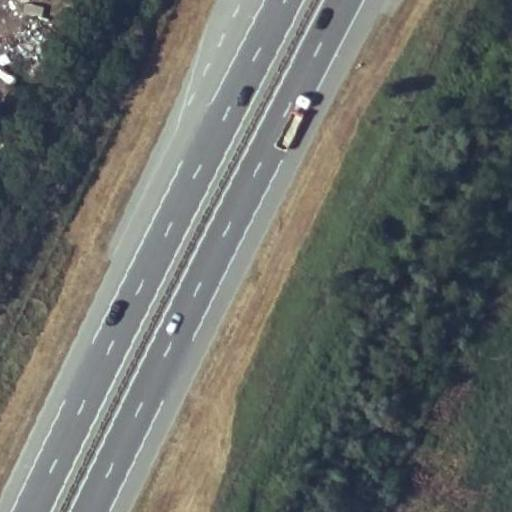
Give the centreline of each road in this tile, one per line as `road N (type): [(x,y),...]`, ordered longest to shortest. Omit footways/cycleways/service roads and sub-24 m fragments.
road 1 (motorway): [(88,511),(344,0)]
road 2 (motorway): [(281,0),(30,511)]
